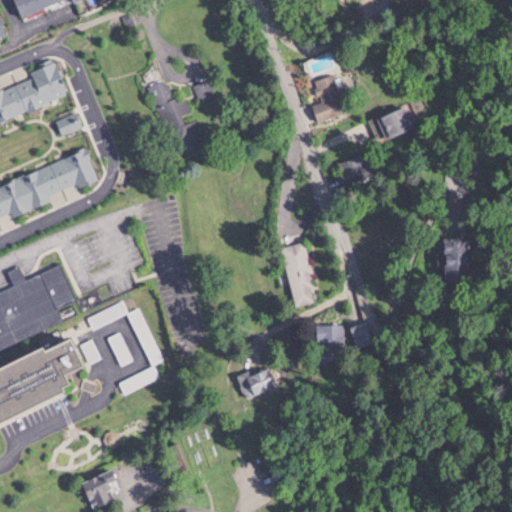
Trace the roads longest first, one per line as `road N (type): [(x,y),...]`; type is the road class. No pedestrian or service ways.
road 1 (residential): [(265,0),(386,333)]
road 2 (residential): [(149,511),(196,511),(267,487)]
